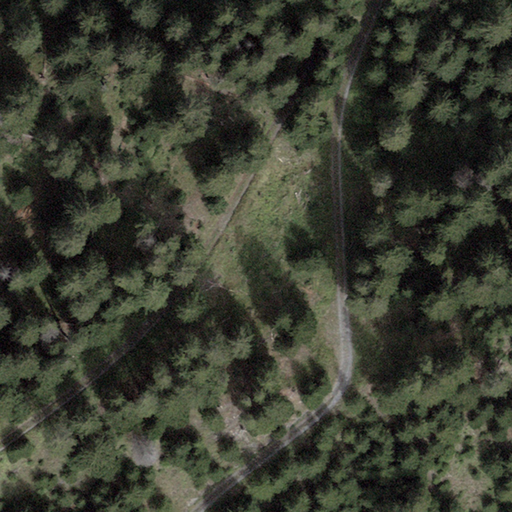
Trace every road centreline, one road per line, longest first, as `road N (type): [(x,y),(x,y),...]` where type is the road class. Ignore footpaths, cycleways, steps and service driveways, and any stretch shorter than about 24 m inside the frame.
road 1 (track): [(204,511),(338,396),(346,362),(337,130),(379,0)]
road 2 (track): [(324,0),(306,78),(216,234),(148,328),(0,440)]
